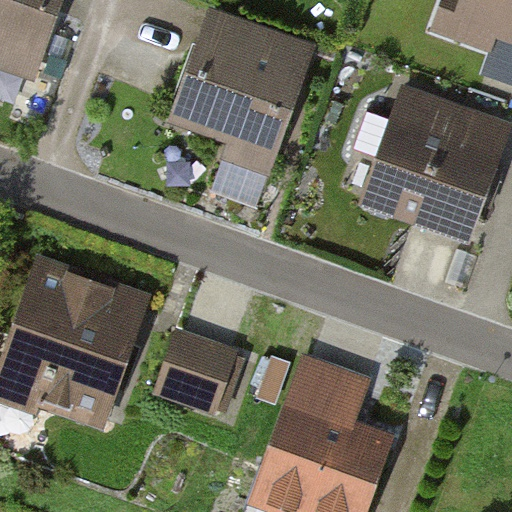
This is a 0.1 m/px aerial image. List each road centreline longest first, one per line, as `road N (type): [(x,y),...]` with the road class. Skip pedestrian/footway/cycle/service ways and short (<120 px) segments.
road 1 (residential): [(511,352),(0,173)]
road 2 (unknown): [(10,176),(108,0)]
